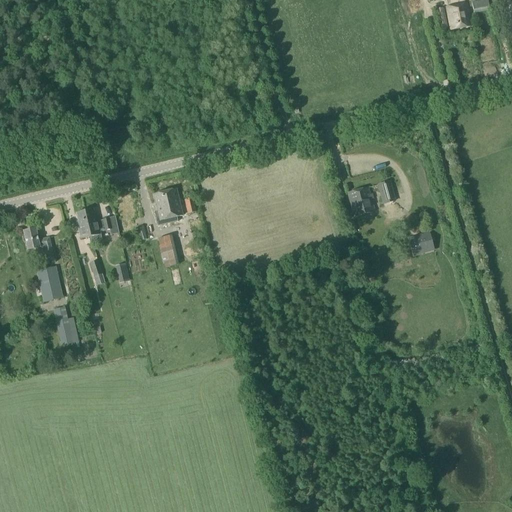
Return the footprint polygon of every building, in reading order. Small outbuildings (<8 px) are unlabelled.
[(471,3),(473,13),(489,10),(487,0),(471,3)] [(446,8),(450,31),(470,27),(466,4),(446,8)] [(399,28),(402,41),(404,40),(406,47),(421,44),(418,27),(410,29),(410,26),(399,28)] [(497,43),(487,44),(488,54),(498,53),(497,43)] [(498,69),(498,62),(486,64),(487,70),(498,69)] [(377,186),(383,206),(394,203),(389,182),(377,186)] [(347,194),(354,218),(374,212),(367,189),(347,194)] [(150,207),(152,214),(158,212),(160,221),(181,216),(176,191),(154,196),(156,205),(150,207)] [(192,199),(184,201),(187,214),(195,212),(192,199)] [(88,225),(90,238),(92,242),(101,240),(99,232),(104,231),(104,232),(110,230),(111,236),(118,234),(115,218),(102,221),(102,222),(98,223),(96,218),(95,218),(93,210),(85,212),(88,226),(88,225)] [(88,226),(85,212),(76,214),(78,222),(76,222),(80,240),(90,238),(88,225),(88,226)] [(40,254),(45,253),(47,262),(54,260),(49,239),(38,241),(35,230),(23,232),(27,251),(39,248),(40,254)] [(144,231),(138,233),(140,241),(146,239),(144,231)] [(433,250),(429,234),(408,239),(412,255),(433,250)] [(176,235),(163,237),(167,270),(180,268),(176,235)] [(197,243),(189,245),(191,252),(199,249),(197,243)] [(97,261),(89,264),(94,277),(101,275),(97,261)] [(125,263),(116,266),(118,276),(128,274),(125,263)] [(36,272),(43,303),(62,299),(55,267),(36,272)] [(121,277),(124,287),(134,285),(132,275),(121,277)] [(53,311),(61,347),(78,343),(73,319),(67,320),(65,308),(53,311)]
